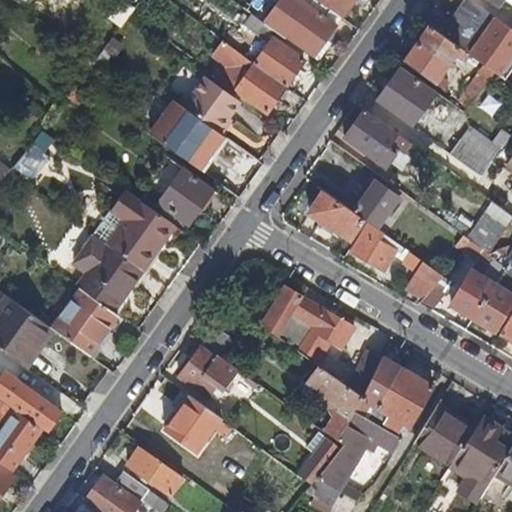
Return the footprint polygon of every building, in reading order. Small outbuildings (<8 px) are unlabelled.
[(65,0),(36,0),(54,14),(65,0)] [(84,11),(91,2),(88,0),(73,0),(72,2),(84,11)] [(120,26),(135,9),(124,0),(123,0),(109,16),(120,26)] [(326,17),(332,9),(325,5),(318,0),(281,0),(265,23),(274,30),(286,38),(288,35),(316,55),(337,25),(326,17)] [(318,0),(325,5),(326,4),(343,16),(355,0),(318,0)] [(502,77),(511,64),(511,29),(470,0),(468,0),(443,36),(469,54),(485,65),(496,73),(502,77)] [(504,0),(487,0),(500,9),(506,1),(504,0)] [(264,37),(274,30),(265,23),(252,13),(244,23),(264,37)] [(462,65),(469,54),(443,36),(430,27),(405,62),(444,90),(449,83),(440,78),(453,59),(462,65)] [(122,39),(115,34),(95,60),(103,64),(122,39)] [(274,38),(255,63),(286,86),(304,60),(274,38)] [(277,98),(286,86),(255,63),(224,41),(214,55),(229,65),(234,59),(250,71),(236,90),(267,112),(277,98)] [(86,86),(103,64),(95,60),(94,62),(79,82),(86,86)] [(459,101),(471,109),(496,73),(485,65),(459,101)] [(413,125),(436,92),(401,68),(378,100),(413,125)] [(205,75),(183,106),(204,121),(220,132),(242,102),(205,75)] [(88,88),(86,86),(79,82),(67,96),(76,103),(88,88)] [(220,132),(204,121),(183,106),(180,104),(176,101),(152,133),(202,171),(227,137),(220,132)] [(424,127),(449,137),(460,111),(435,101),(424,127)] [(404,153),(412,143),(365,110),(345,138),(385,167),(389,162),(399,149),(404,153)] [(43,148),(52,136),(42,129),(33,141),(43,148)] [(469,129),(450,155),(483,178),(502,152),(469,129)] [(29,143),(11,170),(33,184),(51,157),(29,143)] [(404,153),(399,149),(389,162),(394,166),(404,153)] [(0,164),(0,183),(8,173),(10,171),(0,164)] [(214,190),(184,168),(159,202),(190,224),(214,190)] [(376,180),(354,209),(378,227),(382,222),(388,226),(396,215),(390,211),(400,197),(376,180)] [(175,225),(124,188),(110,207),(124,218),(105,243),(142,269),(175,225)] [(351,240),(365,220),(326,192),(311,213),(351,240)] [(511,214),(494,201),(468,238),(473,241),(485,250),(486,251),(491,254),(511,220),(511,214)] [(380,242),(385,234),(370,223),(352,253),(384,273),(397,252),(380,242)] [(113,310),(142,269),(105,243),(92,233),(72,261),(85,270),(76,283),(83,288),(113,310)] [(457,245),(465,251),(473,241),(468,238),(464,235),(457,245)] [(478,260),(485,250),(473,241),(465,251),(478,260)] [(511,279),(511,250),(508,248),(498,252),(500,256),(504,258),(509,262),(474,318),(495,331),(511,303),(511,294),(505,290),(511,279)] [(488,258),(491,254),(486,251),(474,271),(484,277),(493,262),(488,258)] [(484,277),(474,271),(452,305),(474,318),(509,262),(504,258),(500,256),(498,252),(491,254),(488,258),(493,262),(484,277)] [(405,292),(422,302),(436,286),(436,285),(425,277),(431,269),(410,255),(405,263),(419,273),(405,292)] [(257,296),(232,279),(220,295),(237,308),(238,307),(245,312),(257,296)] [(446,294),(436,286),(422,302),(420,304),(432,311),(446,294)] [(90,354),(119,314),(118,313),(113,310),(83,288),(54,328),(55,329),(90,354)] [(268,313),(261,324),(279,337),(282,333),(293,314),(303,299),(288,289),(272,316),(268,313)] [(44,343),(55,329),(54,328),(10,297),(0,310),(0,348),(22,365),(41,340),(44,343)] [(354,326),(303,298),(303,299),(293,314),(314,327),(302,347),(300,349),(318,360),(329,341),(341,348),(354,326)] [(511,313),(499,336),(511,343),(511,313)] [(314,327),(293,314),(282,333),(302,347),(314,327)] [(212,325),(200,341),(220,355),(232,339),(212,325)] [(226,390),(241,370),(220,355),(218,357),(202,345),(180,376),(210,399),(220,386),(226,390)] [(372,352),(354,392),(364,399),(383,357),(372,352)] [(405,424),(410,427),(417,415),(434,388),(383,357),(364,399),(363,401),(338,441),(344,446),(325,469),(319,477),(341,491),(366,449),(373,453),(378,444),(395,453),(403,440),(364,417),(372,404),(389,414),(385,421),(401,430),(405,424)] [(340,409),(326,432),(330,436),(338,441),(363,401),(364,399),(354,392),(320,367),(307,385),(340,409)] [(20,407),(33,389),(19,379),(6,397),(20,407)] [(63,411),(33,389),(20,407),(50,429),(63,411)] [(197,451),(222,419),(191,396),(167,429),(197,451)] [(0,434),(18,410),(9,403),(0,415),(0,434)] [(474,431),(437,408),(415,445),(451,468),(452,466),(456,460),(465,446),(474,431)] [(18,410),(0,434),(0,459),(14,469),(44,429),(18,410)] [(492,443),(501,429),(485,419),(468,448),(465,446),(456,460),(472,471),(469,477),(487,488),(508,454),(496,446),(492,443)] [(406,433),(410,427),(405,424),(401,430),(406,433)] [(505,432),(501,429),(492,443),(496,446),(505,432)] [(311,460),(325,469),(344,446),(338,441),(330,436),(311,460)] [(128,465),(171,495),(183,477),(141,447),(128,465)] [(511,449),(484,496),(503,507),(511,491),(511,449)] [(472,471),(456,460),(452,466),(469,477),(472,471)] [(0,497),(15,476),(0,465),(0,497)] [(141,500),(149,489),(124,471),(116,482),(141,500)] [(133,511),(142,501),(141,500),(116,482),(105,474),(84,502),(97,511),(133,511)] [(341,491),(319,477),(313,485),(308,490),(333,506),(341,491)] [(163,511),(170,503),(149,489),(141,500),(142,501),(157,511),(163,511)] [(97,511),(84,502),(77,511),(97,511)]
